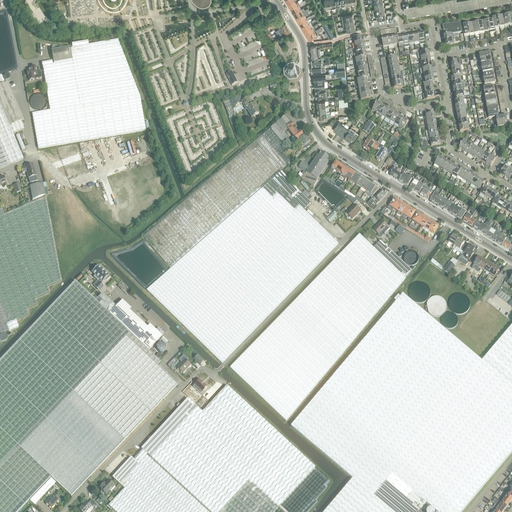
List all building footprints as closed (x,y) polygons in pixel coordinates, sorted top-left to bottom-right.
[(295,0),(288,4),(290,9),(303,1),(302,0),(299,0),(296,2),(295,0)] [(306,0),(304,0),(303,1),(290,9),(293,13),(300,9),(299,7),(307,2),(306,0)] [(459,0),(457,1),(456,0),(441,0),(406,7),(406,3),(403,4),(404,9),(405,13),(407,12),(408,17),(450,9),(451,12),(509,1),(509,0),(459,0)] [(293,14),(296,19),(308,11),(309,11),(308,8),(305,10),(303,8),(293,14)] [(309,13),(308,11),(296,19),(298,23),(306,18),(305,16),(310,14),(309,13)] [(301,27),(309,23),(312,21),(311,19),(312,18),(310,16),(306,18),(298,23),(301,27)] [(315,22),(313,20),(312,21),(309,23),(301,27),(304,31),(311,27),(310,25),(315,22)] [(444,31),(445,36),(452,35),(462,33),(460,22),(442,26),(443,31),(444,31)] [(281,35),(290,31),(286,24),(278,27),(280,29),(278,30),(281,35)] [(316,24),(311,27),(304,31),(306,36),(314,31),(313,29),(318,26),(316,24)] [(322,26),(330,39),(334,36),(327,24),(323,26),(322,26)] [(320,27),(314,31),(306,36),(308,39),(310,40),(318,35),(317,34),(322,31),(320,27)] [(50,111),(31,114),(38,149),(56,146),(77,142),(94,139),(120,135),(145,131),(139,96),(138,96),(121,50),(118,44),(117,41),(88,46),(88,42),(72,45),(72,49),(70,49),(72,60),(53,63),(50,64),(43,65),(42,65),(43,71),(48,103),(50,111)] [(318,56),(321,55),(320,48),(317,48),(316,46),(310,46),(311,58),(318,57),(318,56)] [(51,51),(53,63),(72,60),(70,49),(70,47),(51,51)] [(27,73),(26,74),(27,76),(28,76),(28,77),(29,81),(34,80),(42,78),(40,72),(39,72),(38,68),(35,68),(35,67),(31,68),(31,69),(29,70),(29,72),(27,72),(27,73)] [(287,72),(287,73),(285,73),(284,74),(285,76),(286,77),(287,77),(290,79),(294,79),(294,78),(296,76),(296,75),(296,72),(296,71),(295,71),(293,70),(293,69),(292,69),(289,70),(287,72)] [(232,86),(238,83),(232,72),(226,75),(232,86)] [(23,130),(20,122),(9,126),(0,105),(0,85),(5,84),(1,75),(0,76),(0,169),(23,160),(12,135),(19,132),(22,131),(23,130)] [(8,83),(5,84),(0,85),(0,105),(9,126),(20,122),(23,121),(8,83)] [(329,89),(315,90),(316,98),(329,97),(329,89)] [(234,99),(230,101),(232,107),(241,102),(240,100),(242,99),(240,96),(238,97),(237,97),(234,99)] [(253,117),(260,112),(255,103),(252,105),(248,98),(242,102),(246,110),(248,109),(253,117)] [(347,99),(341,99),(339,99),(340,107),(348,106),(347,99)] [(230,101),(224,103),(229,117),(235,115),(232,107),(230,101)] [(373,110),(377,113),(382,105),(377,102),(373,110)] [(375,115),(380,118),(386,108),(382,105),(377,113),(375,115)] [(384,121),(386,118),(391,110),(386,108),(380,118),(384,121)] [(386,118),(391,121),(395,113),(391,110),(386,118)] [(400,116),(395,113),(391,121),(395,124),(400,116)] [(286,116),(270,130),(282,144),(288,139),(283,133),(288,129),(285,127),(287,125),(291,122),(286,116)] [(404,119),(400,116),(395,124),(400,127),(404,119)] [(408,122),(404,119),(400,127),(403,129),(408,122)] [(334,129),(339,133),(344,126),(339,122),(338,123),(336,121),(334,123),(332,121),(330,124),(334,128),(334,129)] [(368,135),(374,126),(369,122),(362,132),(368,135)] [(287,125),(285,127),(288,129),(293,137),(292,138),(292,139),(292,140),(292,141),(293,141),(293,142),(294,142),(295,142),(296,142),(297,141),(300,146),(303,144),(305,146),(304,148),(305,150),(307,149),(310,147),(308,144),(310,143),(304,135),(301,131),(298,133),(296,130),(294,131),(292,127),(294,126),(292,123),(287,125)] [(349,130),(344,126),(339,133),(344,137),(349,130)] [(349,141),(351,139),(353,141),(359,134),(351,128),(349,130),(344,137),(349,141)] [(182,205),(144,238),(170,269),(222,223),(262,188),(287,167),(287,166),(288,165),(286,162),(280,156),(279,155),(287,148),(282,144),(270,130),(251,146),(223,170),(182,205)] [(15,135),(21,151),(25,149),(19,134),(15,135)] [(372,148),(377,150),(380,145),(377,143),(375,142),(372,141),(371,143),(368,140),(363,148),(364,148),(364,149),(367,151),(367,150),(369,152),(372,148)] [(459,149),(463,151),(468,144),(463,141),(459,149)] [(468,154),(473,146),(474,143),(473,142),(472,143),(469,141),(468,144),(463,151),(468,154)] [(380,145),(377,150),(379,152),(376,158),(381,161),(387,153),(381,149),(383,147),(380,145)] [(468,154),(472,157),(477,149),(473,146),(468,154)] [(472,157),(476,160),(481,152),(477,149),(472,157)] [(476,160),(481,162),(486,155),(481,152),(476,160)] [(302,163),(298,168),(299,168),(299,169),(304,172),(302,174),(300,173),(298,175),(301,179),(314,187),(317,181),(316,180),(328,163),(327,162),(329,158),(321,153),(319,157),(318,156),(310,168),(302,163)] [(481,162),(485,165),(490,157),(486,155),(481,162)] [(434,165),(439,168),(443,160),(439,157),(434,165)] [(495,160),(490,157),(485,165),(490,168),(495,160)] [(442,173),(443,171),(448,163),(443,160),(439,168),(438,170),(442,173)] [(334,170),(336,172),(341,165),(340,165),(341,164),(338,163),(336,162),(330,171),(332,172),(334,170)] [(443,171),(448,173),(452,166),(448,163),(443,171)] [(25,168),(21,169),(22,173),(26,172),(28,178),(30,183),(36,182),(37,181),(36,177),(36,176),(33,165),(25,167),(25,168)] [(337,176),(339,178),(346,168),(344,167),(343,167),(344,166),(342,165),(342,166),(341,165),(336,172),(339,174),(337,176)] [(499,175),(504,178),(509,170),(510,168),(506,165),(504,167),(499,175)] [(448,173),(452,176),(457,168),(452,166),(448,173)] [(344,177),(346,179),(351,172),(346,168),(339,178),(342,179),(343,177),(344,177)] [(389,176),(394,178),(397,173),(398,174),(399,171),(394,168),(389,176)] [(456,179),(458,177),(461,171),(457,168),(452,176),(456,179)] [(399,182),(403,175),(404,173),(406,170),(404,169),(402,173),(399,171),(398,174),(397,173),(394,178),(399,182)] [(458,177),(462,180),(466,172),(462,169),(461,171),(458,177)] [(282,172),(274,179),(294,200),(297,204),(305,212),(312,205),(307,200),(302,195),(301,194),(293,185),(282,172)] [(349,184),(351,182),(356,174),(354,173),(353,173),(351,172),(346,179),(349,181),(347,183),(349,184)] [(462,180),(466,182),(471,175),(466,172),(462,180)] [(351,182),(356,185),(360,178),(357,176),(358,176),(356,174),(351,182)] [(399,182),(403,185),(409,175),(408,174),(406,176),(403,175),(399,182)] [(409,175),(403,185),(408,187),(414,177),(409,175)] [(466,182),(471,185),(475,177),(471,175),(466,182)] [(409,188),(414,191),(419,184),(416,182),(419,178),(417,177),(409,188)] [(471,185),(475,188),(480,180),(475,177),(471,185)] [(356,185),(361,189),(365,181),(363,180),(364,179),(361,178),(360,178),(356,185)] [(170,270),(147,291),(197,340),(221,363),(228,356),(243,341),(264,320),(296,288),(338,244),(319,226),(305,212),(297,204),(294,200),(274,179),(245,204),(209,236),(170,270)] [(484,183),(480,180),(475,188),(480,191),(484,183)] [(361,189),(366,192),(370,185),(369,184),(370,183),(367,182),(365,181),(361,189)] [(414,191),(419,194),(423,187),(425,184),(427,185),(428,183),(425,181),(422,186),(419,184),(414,191)] [(303,182),(300,184),(306,190),(309,188),(303,182)] [(37,184),(29,186),(32,200),(45,196),(48,195),(46,183),(44,183),(37,184)] [(373,186),(370,185),(366,192),(364,194),(371,198),(377,192),(379,190),(375,188),(375,187),(374,186),(373,186)] [(480,194),(484,197),(489,189),(485,186),(480,194)] [(419,194),(423,197),(428,190),(423,187),(419,194)] [(484,197),(489,200),(494,192),(489,189),(484,197)] [(432,193),(428,190),(423,197),(428,200),(432,193)] [(380,191),(374,197),(370,201),(372,203),(374,202),(377,205),(385,196),(384,195),(383,194),(382,192),(381,192),(380,191)] [(489,200),(493,202),(497,196),(498,195),(494,192),(489,200)] [(430,201),(434,204),(439,197),(434,194),(430,201)] [(434,204),(439,207),(443,200),(441,198),(442,197),(439,196),(439,197),(434,204)] [(492,204),(497,207),(501,199),(497,196),(493,202),(492,204)] [(0,341),(0,340),(0,334),(3,333),(13,329),(18,327),(16,320),(28,315),(26,309),(37,305),(35,299),(49,293),(47,287),(60,281),(56,258),(52,235),(48,212),(46,200),(45,197),(4,215),(0,205),(0,341)] [(393,212),(394,209),(399,202),(395,199),(389,208),(389,209),(389,210),(393,212)] [(497,207),(501,210),(506,202),(501,199),(497,207)] [(439,207),(443,210),(448,203),(443,200),(439,207)] [(354,205),(346,214),(347,215),(347,216),(346,218),(347,219),(349,219),(350,218),(352,220),(360,211),(357,208),(361,204),(357,201),(353,204),(354,205)] [(394,209),(398,212),(403,204),(399,202),(394,209)] [(448,212),(452,215),(456,208),(453,206),(456,203),(454,202),(452,205),(448,212)] [(501,210),(506,212),(510,205),(506,202),(501,210)] [(443,210),(448,212),(452,205),(448,203),(443,210)] [(401,217),(401,216),(407,207),(403,204),(398,212),(397,214),(401,217)] [(452,215),(457,218),(461,211),(459,210),(460,207),(458,206),(456,208),(452,215)] [(405,219),(407,217),(411,210),(407,207),(401,216),(405,219)] [(462,209),(461,211),(457,218),(461,221),(466,212),(462,209)] [(467,225),(474,213),(476,212),(471,209),(470,211),(472,212),(470,215),(468,214),(463,222),(467,225)] [(416,212),(411,210),(407,217),(409,219),(408,221),(410,222),(416,212)] [(412,221),(417,224),(422,216),(417,213),(412,221)] [(474,213),(467,225),(472,228),(476,221),(473,219),(476,214),(474,213)] [(330,224),(336,217),(332,214),(326,221),(330,224)] [(417,224),(421,226),(426,219),(422,216),(417,224)] [(423,228),(425,229),(430,221),(426,219),(421,226),(420,228),(422,229),(423,228)] [(382,221),(373,230),(381,238),(389,229),(387,227),(382,221)] [(425,229),(429,232),(434,224),(430,221),(425,229)] [(473,228),(478,231),(482,224),(477,221),(473,228)] [(482,234),(487,237),(491,230),(489,228),(492,222),(490,221),(488,225),(482,234)] [(438,227),(434,224),(429,232),(434,234),(438,227)] [(484,226),(482,224),(478,231),(482,234),(488,225),(486,224),(484,226)] [(400,235),(404,231),(399,226),(395,230),(400,235)] [(491,240),(496,233),(498,229),(499,228),(496,227),(494,232),(491,230),(487,237),(491,240)] [(500,236),(496,233),(491,240),(496,243),(500,236)] [(496,243),(501,246),(505,239),(503,237),(504,234),(502,233),(500,236),(496,243)] [(405,279),(373,248),(360,235),(344,251),(266,331),(230,368),(250,387),(248,389),(253,393),(254,391),(286,422),(344,352),(376,313),(405,279)] [(444,243),(453,249),(459,239),(453,236),(452,238),(449,236),(444,243)] [(464,243),(459,239),(453,249),(461,254),(466,247),(463,245),(464,243)] [(506,239),(505,241),(501,246),(509,251),(511,246),(511,245),(511,244),(511,243),(508,241),(509,240),(506,239)] [(380,241),(373,248),(405,279),(411,272),(387,247),(386,248),(380,241)] [(401,260),(411,269),(420,259),(406,246),(400,252),(402,254),(400,256),(403,258),(401,260)] [(472,253),(475,249),(472,248),(472,247),(470,246),(469,246),(464,253),(467,255),(464,259),(464,260),(462,263),(465,265),(467,261),(468,262),(469,260),(473,254),(472,253)] [(476,266),(479,268),(483,260),(481,259),(478,257),(473,266),(475,268),(476,266)] [(444,269),(432,259),(430,262),(442,271),(443,271),(444,269)] [(486,262),(483,260),(479,268),(477,271),(479,273),(481,269),(484,271),(488,264),(488,263),(487,262),(486,262)] [(450,262),(444,269),(443,271),(448,275),(455,266),(450,262)] [(486,272),(489,274),(493,267),(494,266),(492,265),(492,266),(488,264),(484,271),(483,272),(485,273),(486,272)] [(108,276),(98,267),(92,273),(95,276),(93,278),(97,281),(93,285),(95,287),(94,287),(99,292),(104,286),(101,284),(102,282),(102,283),(105,280),(106,281),(109,277),(108,277),(108,276)] [(497,269),(493,267),(489,274),(488,276),(490,277),(491,276),(495,278),(499,270),(498,270),(498,269),(497,268),(497,269)] [(149,352),(148,351),(110,314),(116,307),(102,293),(96,300),(76,281),(0,361),(0,511),(16,511),(50,477),(51,479),(29,501),(34,506),(56,483),(70,496),(176,385),(156,366),(160,362),(153,355),(149,352)] [(297,420),(291,427),(344,471),(353,479),(344,490),(325,511),(392,511),(375,497),(393,476),(427,505),(436,511),(461,511),(511,452),(511,325),(482,361),(452,336),(403,294),(344,364),(297,420)] [(122,301),(116,307),(110,314),(148,351),(162,337),(150,325),(147,328),(129,311),(131,309),(122,301)] [(165,346),(169,342),(163,337),(160,340),(162,342),(155,348),(161,354),(167,348),(165,346)] [(194,360),(196,362),(194,364),(198,368),(204,362),(198,356),(194,360)] [(174,358),(167,365),(172,370),(179,363),(174,358)] [(191,366),(185,360),(182,358),(179,361),(181,363),(176,367),(183,374),(191,366)] [(208,391),(206,389),(207,387),(200,380),(194,385),(202,392),(200,394),(203,397),(208,391)] [(196,407),(149,457),(208,511),(273,511),(314,469),(284,441),(226,387),(202,413),(196,407)] [(204,398),(198,405),(201,408),(207,401),(204,398)] [(187,399),(141,449),(142,450),(147,455),(149,457),(196,407),(187,399)] [(124,489),(109,506),(115,511),(206,511),(146,456),(147,455),(142,450),(133,460),(138,465),(124,479),(129,483),(124,489)] [(131,458),(112,478),(119,485),(124,489),(129,483),(124,479),(138,465),(133,460),(132,459),(131,458)] [(393,476),(375,497),(392,511),(421,511),(427,505),(393,476)] [(105,495),(114,485),(108,480),(105,484),(104,483),(99,488),(100,489),(99,489),(101,491),(100,492),(100,493),(102,494),(103,494),(104,493),(105,495)] [(49,496),(51,497),(45,503),(51,508),(59,500),(51,493),(49,496)] [(511,499),(505,494),(502,498),(509,503),(510,502),(511,502),(511,500),(511,499)] [(491,503),(495,505),(504,511),(504,510),(505,511),(507,508),(499,502),(498,503),(496,501),(498,500),(495,498),(491,503)] [(499,502),(507,508),(509,505),(509,503),(502,498),(499,501),(498,500),(496,501),(498,503),(499,502)] [(91,500),(88,504),(86,502),(78,510),(80,511),(90,511),(93,509),(92,508),(96,504),(91,500)]
